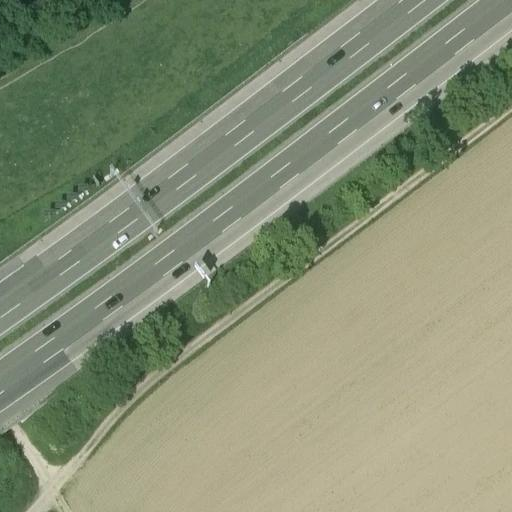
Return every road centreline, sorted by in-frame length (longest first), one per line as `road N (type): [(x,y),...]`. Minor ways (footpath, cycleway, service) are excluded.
road 1 (motorway): [(0,395),(511,15)]
road 2 (track): [(511,111),(137,395),(50,486)]
road 3 (motorway): [(407,0),(0,301)]
